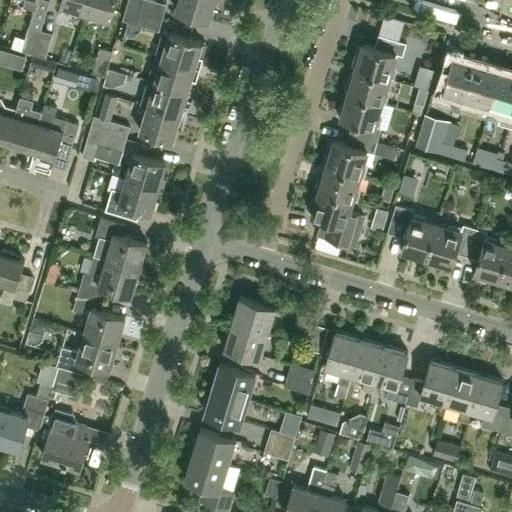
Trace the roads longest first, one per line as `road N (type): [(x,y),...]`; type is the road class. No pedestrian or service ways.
road 1 (residential): [(121,511),(203,237)]
road 2 (residential): [(263,255),(339,0)]
road 3 (residential): [(511,332),(263,255)]
road 4 (residential): [(203,237),(276,0)]
